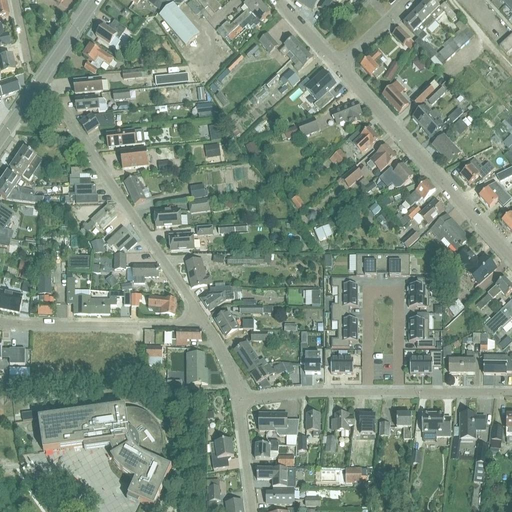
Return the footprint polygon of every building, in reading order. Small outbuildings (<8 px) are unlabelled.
[(200,36),(177,9),(168,0),(165,5),(168,9),(159,17),(186,47),(200,36)] [(168,0),(177,9),(187,0),(168,0)] [(196,0),(204,10),(208,7),(206,6),(212,0),(196,0)] [(212,0),(206,6),(208,7),(214,14),(221,8),(213,0),(212,0)] [(227,23),(221,29),(228,37),(234,32),(235,31),(239,28),(244,23),(252,16),(262,6),(256,0),(251,0),(244,7),(248,11),(230,27),(227,23)] [(320,0),(294,0),(313,12),(316,7),(320,0)] [(327,0),(323,0),(318,9),(325,14),(332,3),(327,0)] [(431,0),(428,0),(421,8),(436,23),(444,14),(452,23),(457,18),(444,4),(440,9),(431,0)] [(511,0),(481,0),(511,34),(511,35),(499,47),(507,56),(511,50),(511,0)] [(0,18),(9,17),(6,3),(0,4),(0,18)] [(327,12),(332,15),(337,8),(332,5),(327,12)] [(271,15),(262,6),(252,16),(244,23),(239,28),(242,31),(248,26),(251,29),(254,26),(256,28),(271,15)] [(436,23),(421,8),(412,16),(426,30),(432,36),(440,28),(436,23)] [(434,58),(437,56),(427,46),(426,47),(422,43),(427,37),(423,33),(426,30),(412,16),(404,25),(419,40),(415,44),(422,51),(431,61),(434,58)] [(127,30),(123,28),(115,22),(109,30),(104,27),(96,38),(105,44),(110,47),(114,50),(116,49),(120,44),(119,42),(127,30)] [(3,36),(0,26),(0,48),(1,48),(0,48),(9,46),(7,35),(3,36)] [(224,41),(228,37),(221,29),(217,32),(224,41)] [(415,44),(411,40),(399,29),(392,36),(404,47),(406,45),(410,49),(415,44)] [(462,34),(469,42),(474,38),(467,30),(462,34)] [(238,37),(234,32),(228,37),(232,42),(238,37)] [(469,43),(469,42),(462,34),(458,38),(465,46),(469,43)] [(267,36),(259,44),(269,54),(278,46),(267,36)] [(465,46),(458,38),(454,41),(453,42),(460,51),(465,46)] [(448,46),(453,42),(454,41),(451,39),(442,47),(445,49),(448,46)] [(284,58),(286,56),(291,62),(303,51),(293,40),(285,48),(279,54),(284,58)] [(453,42),(448,46),(455,55),(460,51),(453,42)] [(451,59),(455,55),(448,46),(445,49),(443,50),(451,59)] [(113,62),(99,52),(91,47),(83,57),(93,64),(91,66),(88,64),(84,69),(95,76),(98,72),(100,69),(106,73),(113,62)] [(369,60),(361,67),(371,78),(384,66),(381,63),(385,59),(380,53),(383,50),(381,49),(379,51),(378,51),(369,60)] [(446,63),(451,59),(443,50),(439,54),(446,63)] [(304,69),(305,68),(313,61),(303,51),(291,62),(295,67),(293,69),(298,74),(303,69),(304,69)] [(234,70),(247,56),(243,53),(230,66),(234,70)] [(439,54),(437,56),(434,58),(442,67),(446,63),(439,54)] [(0,75),(5,74),(15,72),(11,57),(0,59),(0,75)] [(437,71),(442,67),(434,58),(431,61),(430,62),(437,71)] [(394,63),(384,79),(390,83),(400,67),(394,63)] [(216,91),(232,74),(227,68),(210,85),(216,91)] [(301,82),(299,80),(290,71),(280,81),(282,83),(279,85),(282,89),(287,84),(293,89),(301,82)] [(123,74),(124,82),(143,80),(142,72),(123,74)] [(314,107),(320,113),(334,99),(329,94),(336,87),(323,73),(306,90),(318,103),(314,107)] [(188,76),(168,78),(169,86),(188,84),(188,76)] [(0,93),(1,98),(14,94),(13,92),(19,90),(15,79),(0,84),(0,93)] [(103,93),(102,90),(102,80),(86,82),(83,83),(83,82),(74,83),(76,96),(85,95),(103,93)] [(397,84),(390,90),(383,97),(399,115),(409,106),(399,96),(404,91),(397,84)] [(434,92),(429,87),(412,103),(417,108),(425,101),(434,92)] [(439,89),(435,93),(434,92),(425,101),(432,107),(445,95),(444,94),(439,89)] [(131,101),(130,92),(113,94),(114,102),(131,101)] [(104,101),(98,101),(98,99),(76,101),(77,113),(98,111),(99,115),(105,114),(107,111),(106,103),(104,101)] [(213,105),(198,106),(200,119),(215,117),(213,105)] [(349,127),(351,126),(360,123),(357,116),(361,115),(357,105),(344,110),(343,108),(332,113),(337,125),(347,121),(349,127)] [(436,110),(431,114),(426,108),(414,119),(419,126),(421,124),(424,127),(439,113),(436,110)] [(462,115),(459,110),(458,110),(447,119),(452,124),(462,115)] [(442,117),(439,113),(424,127),(427,130),(425,132),(431,138),(443,127),(438,121),(442,117)] [(89,120),(80,125),(88,136),(96,130),(99,128),(101,131),(111,129),(103,117),(93,118),(92,117),(89,120)] [(302,140),(320,133),(314,119),(296,125),(302,140)] [(460,121),(452,129),(460,137),(468,129),(466,126),(460,121)] [(231,131),(236,139),(241,136),(235,128),(231,131)] [(295,128),(284,133),(287,141),(299,136),(295,128)] [(371,148),(379,141),(369,130),(361,137),(358,133),(349,141),(356,149),(362,156),(371,147),(371,148)] [(136,147),(135,140),(143,140),(142,132),(134,133),(107,136),(109,150),(136,147)] [(223,135),(211,136),(212,143),(224,142),(223,135)] [(449,165),(456,158),(460,155),(443,137),(432,147),(449,165)] [(508,150),(511,146),(511,138),(511,137),(503,144),(508,150)] [(253,144),(246,147),(252,160),(259,157),(253,144)] [(219,145),(205,148),(207,160),(221,158),(219,145)] [(386,148),(379,155),(378,155),(378,156),(373,161),(367,166),(372,171),(375,168),(380,174),(388,167),(396,159),(386,148)] [(42,176),(48,180),(50,175),(39,168),(43,162),(24,149),(18,159),(42,176)] [(148,168),(146,150),(121,153),(123,171),(148,168)] [(340,151),(332,158),(336,162),(344,156),(340,151)] [(18,159),(10,170),(29,182),(33,177),(39,181),(42,176),(18,159)] [(465,173),(460,177),(469,187),(476,180),(479,177),(483,181),(494,172),(495,171),(492,168),(489,164),(483,170),(474,161),(469,166),(463,171),(465,173)] [(211,180),(225,180),(224,164),(211,164),(211,180)] [(380,180),(388,189),(392,185),(396,190),(400,189),(405,185),(413,178),(403,167),(396,173),(395,174),(391,169),(387,173),(380,180)] [(511,168),(510,169),(496,176),(500,183),(511,177),(511,168)] [(355,169),(342,181),(349,190),(363,178),(355,169)] [(8,173),(2,183),(17,193),(28,197),(29,192),(22,190),(26,185),(20,181),(8,173)] [(80,186),(91,186),(91,180),(80,180),(80,176),(72,176),(72,181),(80,181),(80,186)] [(136,178),(124,183),(135,206),(146,201),(142,193),(145,192),(141,183),(139,184),(136,178)] [(425,202),(428,198),(435,191),(427,182),(409,199),(405,203),(410,209),(414,205),(416,204),(422,199),(425,202)] [(10,197),(19,203),(20,201),(34,204),(35,199),(28,197),(17,193),(2,183),(0,185),(0,196),(7,202),(10,197)] [(487,191),(479,198),(490,209),(497,203),(503,209),(511,201),(496,185),(488,189),(486,191),(487,191)] [(76,197),(91,197),(91,186),(80,186),(76,186),(76,197)] [(206,199),(205,198),(208,198),(207,191),(205,192),(204,187),(191,189),(192,200),(206,199)] [(369,187),(364,190),(367,195),(372,192),(369,187)] [(91,197),(76,197),(76,206),(99,206),(98,197),(91,197)] [(211,213),(209,201),(189,203),(191,216),(211,213)] [(435,203),(428,210),(420,218),(424,222),(422,224),(426,229),(428,226),(428,227),(444,212),(435,203)] [(375,217),(381,211),(375,205),(369,211),(375,217)] [(99,225),(103,231),(117,218),(108,207),(83,230),(87,235),(96,227),(97,227),(99,225)] [(411,222),(417,216),(421,212),(416,207),(406,217),(398,224),(402,228),(410,221),(411,222)] [(310,211),(307,214),(306,218),(309,222),(313,222),(316,219),(317,215),(314,212),(310,211)] [(180,212),(165,213),(155,214),(155,216),(154,216),(154,222),(156,222),(156,229),(181,227),(180,212)] [(511,213),(502,223),(511,234),(511,233),(511,213)] [(457,253),(467,243),(459,234),(461,231),(447,216),(440,223),(430,232),(440,243),(444,239),(457,253)] [(0,227),(1,228),(4,223),(1,222),(2,221),(0,220),(0,239),(6,240),(12,241),(12,236),(8,235),(8,233),(0,230),(0,227)] [(247,227),(235,227),(235,226),(218,228),(219,237),(236,235),(235,235),(247,234),(247,227)] [(319,242),(333,236),(329,227),(315,232),(319,242)] [(213,237),(213,228),(197,229),(198,238),(213,237)] [(114,247),(119,253),(124,248),(128,253),(137,244),(124,230),(107,245),(112,250),(114,247)] [(408,249),(418,240),(412,235),(402,244),(408,249)] [(194,251),(193,236),(170,238),(170,240),(169,241),(169,245),(171,246),(171,253),(194,251)] [(0,239),(0,246),(9,248),(10,245),(15,246),(19,246),(19,242),(16,242),(16,241),(12,241),(6,240),(0,239)] [(95,255),(104,255),(100,242),(91,244),(95,255)] [(485,258),(479,263),(478,264),(474,260),(476,259),(468,250),(460,257),(456,261),(468,274),(467,274),(479,286),(489,277),(496,270),(485,258)] [(227,251),(216,252),(217,260),(227,260),(227,251)] [(114,257),(114,271),(126,271),(126,257),(114,257)] [(377,274),(383,274),(383,257),(356,257),(356,278),(377,278),(377,274)] [(383,257),(383,274),(390,274),(390,278),(410,278),(410,257),(383,257)] [(90,258),(69,258),(68,271),(90,271),(90,258)] [(202,261),(196,262),(186,264),(192,290),(206,287),(212,286),(211,278),(206,279),(202,261)] [(22,263),(20,271),(24,272),(22,279),(32,282),(35,266),(22,263)] [(134,270),(128,270),(128,283),(134,283),(134,285),(144,285),(144,278),(148,278),(158,279),(159,267),(149,267),(134,266),(134,270)] [(444,268),(436,268),(436,278),(444,278),(444,268)] [(51,272),(39,272),(39,276),(39,295),(51,295),(51,281),(51,276),(51,272)] [(75,279),(76,279),(77,274),(77,273),(75,273),(68,273),(69,306),(74,306),(74,316),(90,316),(91,302),(91,299),(75,299),(75,280),(75,279)] [(289,287),(295,281),(292,278),(286,284),(289,287)] [(488,294),(489,295),(476,306),(481,311),(493,300),(494,301),(501,293),(506,298),(511,292),(511,287),(504,279),(488,294)] [(338,298),(358,298),(358,287),(350,287),(350,281),(332,281),(332,289),(338,289),(338,298)] [(410,287),(410,298),(430,298),(430,289),(436,289),(436,281),(418,281),(418,287),(410,287)] [(202,301),(209,313),(224,303),(234,302),(234,295),(231,295),(231,288),(210,290),(211,296),(209,296),(202,301)] [(0,310),(20,315),(23,297),(0,292),(0,310)] [(311,293),(311,307),(320,307),(320,293),(311,293)] [(91,302),(90,316),(110,316),(110,308),(116,308),(117,299),(124,299),(124,307),(130,307),(130,296),(125,295),(125,294),(117,294),(117,295),(110,295),(110,302),(91,302)] [(39,298),(39,306),(39,318),(54,318),(54,300),(49,300),(49,298),(39,298)] [(358,309),(358,298),(338,298),(338,306),(332,306),(332,315),(350,315),(350,309),(358,309)] [(430,298),(410,298),(410,309),(430,309),(430,298)] [(463,309),(452,298),(443,306),(454,318),(463,309)] [(150,299),(149,308),(161,309),(161,316),(175,317),(176,301),(150,299)] [(500,329),(511,317),(511,303),(500,313),(484,328),(493,338),(502,330),(500,329)] [(226,339),(239,331),(228,313),(215,321),(226,339)] [(338,332),(358,332),(358,321),(350,321),(350,315),(332,315),(332,324),(338,324),(338,332)] [(487,318),(480,324),(484,328),(491,321),(487,318)] [(410,321),(410,332),(430,332),(430,321),(410,321)] [(244,331),(254,331),(259,331),(258,325),(254,325),(254,322),(244,322),(244,331)] [(177,347),(187,347),(187,342),(202,342),(202,332),(177,332),(177,334),(172,333),(172,347),(177,347)] [(358,344),(358,332),(338,332),(338,341),(332,341),(332,350),(350,350),(350,344),(358,344)] [(430,341),(430,332),(410,332),(410,344),(418,344),(418,350),(436,350),(436,341),(430,341)] [(251,334),(251,343),(268,343),(268,342),(277,342),(277,334),(251,334)] [(480,352),(487,352),(488,335),(479,335),(479,346),(480,346),(480,352)] [(504,341),(499,345),(504,350),(508,346),(504,341)] [(2,342),(0,342),(0,360),(2,360),(10,360),(10,366),(25,366),(25,350),(10,350),(10,351),(2,351),(2,342)] [(263,369),(268,366),(264,360),(259,363),(247,344),(234,352),(251,377),(263,369)] [(321,376),(321,366),(320,356),(315,356),(308,356),(308,345),(301,345),(301,356),(300,356),(300,366),(305,366),(305,376),(321,376)] [(147,348),(146,366),(162,367),(163,349),(147,348)] [(197,350),(187,350),(187,356),(188,385),(197,385),(207,385),(207,375),(204,375),(204,371),(204,356),(197,356),(197,350)] [(332,352),(325,352),(325,369),(331,369),(331,376),(353,376),(353,360),(332,360),(332,352)] [(411,360),(411,376),(434,376),(434,368),(443,368),(443,360),(443,352),(432,352),(432,360),(411,360)] [(475,376),(475,362),(474,354),(467,354),(467,362),(461,362),(461,376),(475,376)] [(507,376),(507,374),(511,374),(511,363),(507,358),(484,357),(484,376),(507,376)] [(450,362),(450,366),(450,376),(461,376),(461,362),(450,362)] [(269,365),(268,366),(263,369),(251,377),(257,386),(274,375),(276,377),(287,372),(288,376),(295,373),(291,365),(282,365),(274,368),(274,369),(272,370),(269,365)] [(115,412),(115,379),(115,377),(110,376),(110,389),(112,389),(112,407),(109,407),(109,411),(39,421),(44,454),(84,448),(85,452),(111,449),(114,458),(111,459),(116,466),(122,473),(128,478),(136,482),(129,498),(127,502),(138,507),(140,503),(154,510),(172,470),(158,464),(163,448),(160,430),(148,416),(126,410),(115,412)] [(10,388),(30,388),(30,377),(10,378),(10,388)] [(168,383),(168,385),(168,391),(182,391),(182,382),(168,383)] [(25,414),(22,415),(22,416),(23,420),(23,423),(39,420),(38,413),(30,414),(25,414)] [(259,415),(259,433),(274,433),(274,431),(277,431),(277,435),(279,438),(286,438),(286,447),(296,447),(299,422),(287,422),(287,415),(259,415)] [(320,438),(320,432),(320,416),(306,415),(306,432),(313,432),(313,438),(320,438)] [(348,431),(348,427),(353,427),(353,419),(348,419),(349,416),(335,416),(335,424),(332,424),(332,433),(341,433),(341,438),(348,439),(349,431),(348,431)] [(368,441),(375,441),(375,416),(361,416),(360,428),(369,428),(368,441)] [(411,441),(411,426),(411,416),(397,416),(397,429),(405,429),(405,440),(411,441)] [(444,416),(422,416),(422,434),(423,434),(423,441),(436,441),(436,438),(451,438),(451,419),(444,419),(444,416)] [(460,416),(460,423),(461,423),(461,427),(460,427),(460,437),(460,441),(476,441),(476,432),(485,432),(485,418),(476,418),(476,416),(460,416)] [(390,438),(390,425),(381,425),(381,438),(390,438)] [(501,450),(503,428),(494,427),(491,449),(501,450)] [(337,440),(328,438),(326,454),(335,455),(337,440)] [(307,453),(306,439),(298,439),(298,453),(307,453)] [(213,471),(219,470),(229,469),(228,459),(234,458),(232,442),(215,444),(216,455),(211,455),(213,471)] [(270,453),(274,453),(278,454),(278,443),(271,442),(270,446),(256,446),(255,460),(270,461),(270,453)] [(478,447),(476,464),(486,465),(489,449),(478,447)] [(415,466),(421,466),(422,454),(413,453),(411,465),(415,466)] [(294,468),(294,459),(278,458),(278,467),(294,468)] [(486,465),(476,464),(473,484),(484,485),(486,465)] [(295,489),(295,470),(257,470),(257,481),(273,481),(273,489),(283,489),(295,489)] [(362,470),(346,470),(346,486),(361,486),(362,486),(362,482),(362,470)] [(385,475),(379,471),(376,476),(381,480),(385,475)] [(68,475),(58,487),(60,489),(75,501),(67,494),(77,482),(68,475)] [(211,505),(210,504),(221,503),(220,488),(208,489),(209,503),(207,503),(207,511),(212,511),(213,505),(211,505)] [(294,492),(285,492),(275,491),(275,494),(267,494),(266,506),(294,506),(294,492)] [(226,511),(243,511),(242,501),(232,503),(226,504),(226,511)]
